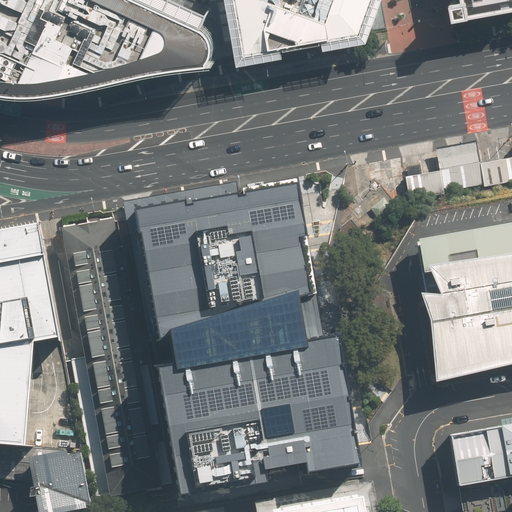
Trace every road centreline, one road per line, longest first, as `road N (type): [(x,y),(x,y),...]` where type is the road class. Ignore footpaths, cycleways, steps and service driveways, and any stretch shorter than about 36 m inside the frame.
road 1 (primary): [(0,120),(95,127),(511,50)]
road 2 (primary): [(511,102),(140,170)]
road 3 (residential): [(511,393),(445,405),(422,421),(414,449),(426,511)]
road 4 (primary): [(140,170),(0,211)]
road 5 (primary): [(140,170),(0,169)]
